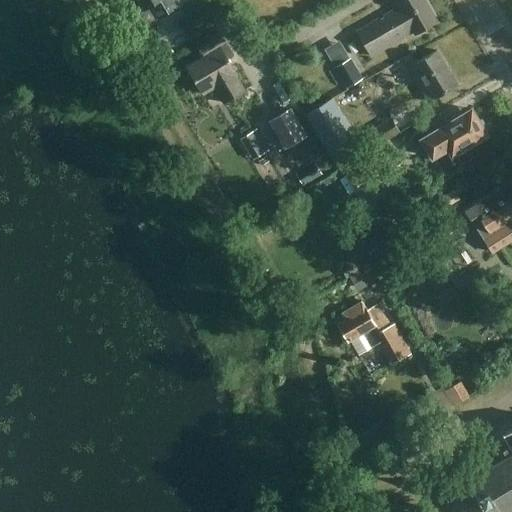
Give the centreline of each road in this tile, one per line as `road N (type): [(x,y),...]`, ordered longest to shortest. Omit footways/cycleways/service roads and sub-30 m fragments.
road 1 (track): [(350,497),(332,401),(268,257),(170,100),(88,0)]
road 2 (track): [(350,497),(511,401)]
